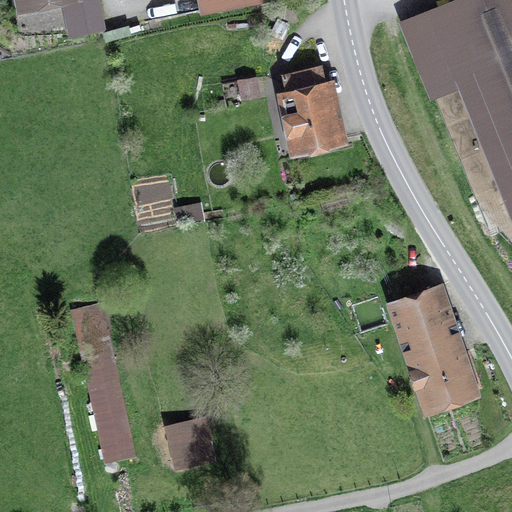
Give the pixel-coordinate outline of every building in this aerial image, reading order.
[(83,0),(20,0),(22,6),(52,0),(67,0),(74,34),(105,28),(99,0),(91,0),(85,1),(83,0)] [(511,0),(472,0),(406,27),(433,91),(467,78),(511,188),(511,0)] [(284,76),(299,148),(338,140),(322,68),(284,76)] [(399,302),(433,403),(469,391),(435,290),(399,302)] [(75,311),(109,458),(133,452),(100,305),(75,311)] [(168,427),(176,464),(214,455),(205,418),(168,427)]
